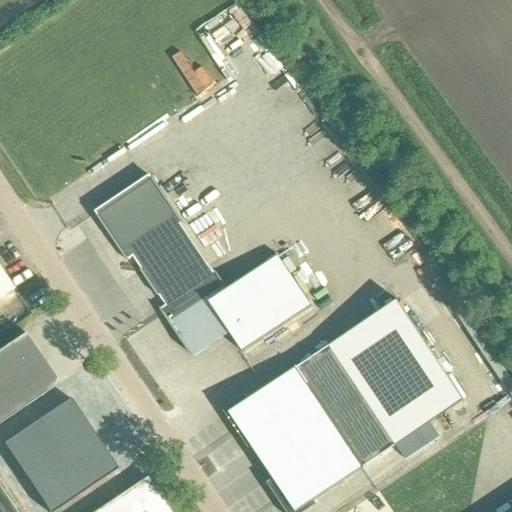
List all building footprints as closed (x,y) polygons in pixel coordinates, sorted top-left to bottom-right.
[(211,67),(202,71),(208,86),(217,83),(211,67)] [(161,309),(161,310),(190,354),(191,353),(227,328),(243,352),(242,352),(243,353),(312,307),(278,256),(227,290),(216,273),(215,273),(215,274),(214,275),(181,226),(182,225),(183,226),(184,225),(183,223),(183,224),(154,181),(98,218),(128,262),(135,256),(144,270),(142,271),(141,272),(158,298),(160,297),(159,297),(161,295),(168,306),(162,310),(161,309)] [(0,298),(13,290),(0,271),(0,298)] [(284,494),(296,511),(298,511),(464,401),(397,300),(230,413),(243,432),(242,432),(284,494)] [(24,333),(0,349),(0,423),(58,384),(24,333)] [(69,399),(1,444),(47,511),(51,511),(116,468),(69,399)] [(169,511),(146,477),(94,511),(169,511)] [(0,511),(13,511),(0,491),(0,511)]
